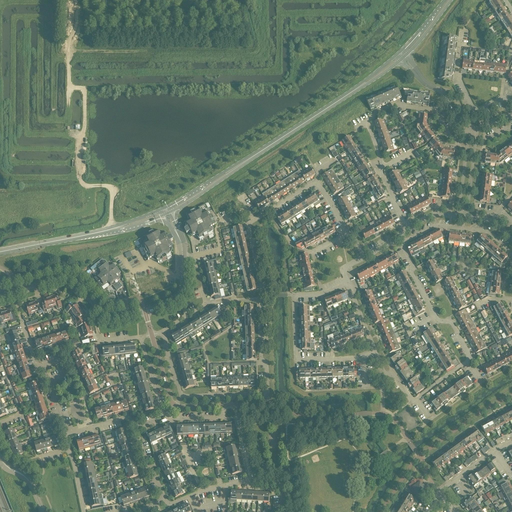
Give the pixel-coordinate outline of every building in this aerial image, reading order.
[(500,3),(492,8),(495,12),(503,7),(502,6),(500,3)] [(503,7),(495,12),(498,17),(506,12),(504,8),(503,9),(503,7)] [(506,12),(498,17),(501,21),(508,17),(508,15),(506,12)] [(509,18),(508,17),(501,21),(504,26),(511,21),(510,17),(509,18)] [(506,65),(501,64),(500,74),(504,74),(505,74),(506,67),(508,67),(509,63),(507,62),(506,65)] [(395,85),(390,87),(396,101),(401,98),(395,85)] [(390,87),(385,89),(391,103),(396,101),(390,87)] [(412,104),(414,90),(403,88),(403,89),(404,96),(407,96),(406,104),(412,104)] [(385,89),(380,91),(386,105),(391,103),(385,89)] [(380,91),(375,93),(381,107),(386,105),(380,91)] [(381,107),(375,93),(371,95),(376,109),(381,107)] [(376,109),(371,95),(365,98),(371,111),(376,109)] [(427,115),(423,115),(423,113),(416,112),(416,114),(418,115),(418,120),(427,121),(428,117),(427,117),(427,115)] [(376,128),(385,124),(384,119),(375,122),(376,124),(375,124),(376,128)] [(385,124),(376,128),(378,131),(379,133),(387,130),(385,124)] [(426,126),(417,125),(417,129),(420,134),(427,128),(426,126)] [(428,129),(427,128),(420,134),(424,138),(431,132),(429,129),(428,129)] [(387,130),(379,133),(379,134),(378,134),(380,138),(389,135),(387,130)] [(434,135),(431,132),(424,138),(427,143),(434,137),(433,136),(434,135)] [(391,140),(389,135),(380,138),(381,142),(382,141),(382,143),(391,140)] [(344,147),(352,141),(350,138),(349,138),(349,137),(341,142),(344,147)] [(432,149),(440,143),(437,140),(436,139),(429,144),(432,149)] [(391,140),(382,143),(383,144),(382,144),(383,148),(392,145),(391,140)] [(354,145),(352,141),(344,147),(347,151),(354,146),(354,145)] [(442,146),(440,143),(432,149),(435,153),(443,147),(442,146)] [(395,144),(392,145),(383,148),(385,152),(386,153),(391,151),(392,154),(395,152),(398,151),(395,144)] [(354,146),(347,151),(350,156),(358,151),(356,147),(355,147),(354,146)] [(438,156),(435,158),(438,161),(443,161),(443,158),(444,149),(443,147),(435,153),(438,156)] [(506,148),(503,150),(509,158),(511,155),(511,153),(507,147),(506,148)] [(449,149),(448,159),(454,159),(454,157),(457,157),(458,151),(455,150),(453,150),(453,149),(449,149)] [(500,153),(498,154),(504,161),(509,158),(503,150),(499,153),(500,153)] [(350,156),(348,156),(351,161),(352,160),(353,160),(360,155),(359,154),(360,154),(358,151),(350,156)] [(490,164),(491,154),(488,154),(483,154),(482,160),(485,160),(485,163),(490,164)] [(497,155),(496,164),(499,165),(504,161),(498,154),(497,155)] [(361,157),(360,155),(353,160),(356,165),(364,160),(361,156),(361,157)] [(366,163),(364,160),(356,165),(358,169),(366,165),(365,163),(366,163)] [(366,165),(358,169),(361,174),(369,169),(367,165),(367,166),(366,165)] [(305,170),(311,179),(314,177),(313,176),(315,175),(310,168),(305,170)] [(325,181),(335,174),(332,169),(322,176),(325,181)] [(371,172),(369,169),(361,174),(365,180),(370,178),(369,176),(372,174),(371,172)] [(311,179),(305,170),(301,173),(306,181),(307,180),(307,181),(311,179)] [(392,180),(400,175),(398,170),(390,174),(391,176),(390,176),(392,180)] [(306,181),(301,173),(299,171),(295,174),(301,184),(306,181)] [(295,174),(290,177),(296,187),(301,184),(295,174)] [(335,174),(325,181),(328,185),(338,179),(335,174)] [(400,175),(392,180),(394,183),(395,184),(403,180),(400,175)] [(290,177),(285,180),(292,190),(296,187),(290,177)] [(370,186),(379,181),(377,178),(376,178),(375,177),(367,181),(370,186)] [(341,183),(338,179),(328,185),(331,190),(341,183)] [(292,190),(285,180),(281,183),(287,193),(292,190)] [(403,180),(395,184),(396,185),(395,186),(397,189),(406,185),(403,180)] [(379,181),(370,186),(373,191),(381,186),(380,185),(379,181)] [(281,183),(276,186),(283,196),(287,193),(281,183)] [(341,183),(331,190),(334,194),(344,188),(341,183)] [(408,190),(406,185),(397,189),(399,193),(399,192),(400,194),(408,190)] [(283,196),(276,186),(272,189),(278,199),(283,196)] [(381,186),(373,191),(375,195),(384,191),(382,187),(381,188),(381,186)] [(272,189),(267,192),(273,202),(278,199),(272,189)] [(344,192),(338,196),(340,200),(338,201),(339,203),(338,203),(340,207),(349,202),(351,201),(350,198),(351,197),(350,195),(348,191),(345,192),(344,192)] [(375,195),(373,197),(375,202),(377,201),(378,203),(383,200),(386,198),(385,197),(386,196),(385,195),(386,194),(384,191),(375,195)] [(273,202),(267,192),(262,195),(264,197),(269,205),(273,202)] [(317,196),(315,197),(314,194),(312,195),(308,197),(314,205),(315,208),(322,204),(317,196)] [(426,196),(421,199),(426,208),(429,206),(429,205),(431,204),(426,196)] [(264,197),(259,200),(264,208),(268,206),(268,205),(269,205),(264,197)] [(305,200),(304,200),(310,209),(312,208),(311,207),(314,205),(308,197),(305,199),(305,200)] [(421,199),(416,202),(421,210),(422,209),(422,210),(426,208),(421,199)] [(264,208),(259,200),(255,203),(260,210),(261,209),(261,210),(264,208)] [(303,201),(299,203),(305,211),(307,209),(308,210),(310,209),(304,200),(303,201)] [(349,202),(340,207),(342,210),(343,210),(343,211),(353,206),(351,204),(350,205),(349,202)] [(421,210),(416,202),(412,204),(416,213),(420,211),(419,210),(421,210)] [(296,205),(295,206),(301,215),(303,214),(302,213),(305,211),(299,203),(296,205)] [(216,224),(212,215),(209,211),(206,204),(199,208),(200,210),(196,212),(195,210),(190,212),(191,214),(187,217),(189,220),(188,222),(185,224),(187,228),(185,229),(185,230),(186,234),(189,232),(192,237),(195,235),(196,235),(197,236),(200,241),(213,234),(210,229),(211,227),(216,224)] [(416,213),(412,204),(407,207),(411,215),(413,214),(413,215),(416,213)] [(301,215),(295,206),(294,207),(294,206),(290,209),(295,217),(298,215),(299,216),(301,215)] [(353,206),(343,211),(344,212),(344,213),(345,216),(354,211),(353,209),(354,208),(353,206)] [(287,211),(286,212),(291,221),(296,218),(295,217),(290,209),(287,211)] [(354,211),(345,216),(347,220),(348,219),(349,221),(350,222),(350,223),(353,221),(357,219),(356,217),(358,216),(357,214),(356,214),(354,211)] [(291,221),(286,212),(285,213),(284,212),(281,214),(286,222),(289,221),(290,222),(291,221)] [(286,222),(281,214),(278,216),(278,217),(277,218),(282,227),(284,225),(284,224),(286,222)] [(390,216),(385,219),(389,227),(393,225),(392,225),(394,224),(391,218),(390,216)] [(385,219),(380,221),(384,229),(386,228),(386,229),(389,227),(385,219)] [(328,226),(326,228),(330,236),(334,234),(333,234),(335,233),(333,230),(335,229),(332,221),(327,224),(328,226)] [(380,221),(375,224),(380,232),(383,230),(384,229),(380,221)] [(375,224),(370,226),(375,234),(376,234),(380,232),(375,224)] [(370,226),(366,229),(370,237),(374,236),(373,235),(375,234),(370,226)] [(320,227),(315,230),(316,233),(321,241),(324,239),(325,238),(321,230),(320,227)] [(330,236),(326,228),(321,230),(325,238),(326,237),(327,238),(330,236)] [(370,237),(366,229),(361,232),(365,240),(367,239),(370,237)] [(433,232),(438,240),(443,238),(439,230),(437,231),(437,230),(433,232)] [(316,233),(314,234),(312,231),(310,233),(311,235),(316,243),(317,242),(317,243),(321,241),(316,233)] [(142,238),(138,240),(140,244),(141,247),(142,248),(144,251),(148,260),(150,259),(153,257),(156,258),(157,261),(158,263),(172,256),(169,251),(169,249),(172,247),(170,243),(173,241),(171,238),(170,237),(168,238),(165,234),(162,236),(160,235),(159,232),(154,234),(153,232),(149,234),(150,237),(146,239),(145,237),(142,238)] [(438,240),(433,232),(430,234),(429,235),(433,243),(438,240)] [(311,235),(307,238),(311,246),(315,244),(314,244),(316,243),(311,235)] [(427,235),(424,237),(428,246),(433,243),(429,235),(428,236),(427,235)] [(481,245),(487,238),(485,236),(484,236),(483,235),(477,242),(481,245)] [(421,240),(419,240),(424,248),(428,246),(424,237),(420,239),(421,240)] [(311,246),(307,238),(302,240),(306,248),(307,247),(308,248),(311,246)] [(481,245),(479,248),(483,251),(485,249),(491,242),(490,241),(487,238),(481,245)] [(302,240),(295,244),(297,248),(302,250),(306,248),(302,240)] [(418,240),(414,242),(420,253),(421,254),(426,252),(424,248),(419,240),(418,241),(418,240)] [(410,245),(410,247),(407,249),(412,257),(420,253),(414,242),(411,244),(411,245),(410,245)] [(491,242),(485,249),(489,253),(495,246),(493,243),(492,243),(491,242)] [(495,246),(489,253),(493,256),(499,250),(498,249),(498,248),(495,246)] [(300,262),(309,260),(308,256),(307,255),(304,255),(303,252),(298,250),(296,251),(297,257),(298,257),(300,262)] [(499,250),(493,256),(491,259),(495,262),(503,253),(501,250),(500,251),(499,250)] [(503,253),(495,262),(500,267),(502,264),(501,263),(507,257),(506,256),(506,255),(503,253)] [(393,254),(389,256),(394,264),(399,262),(398,260),(400,259),(398,254),(395,255),(395,254),(393,254)] [(394,264),(389,256),(386,258),(385,259),(389,267),(394,264)] [(383,259),(380,261),(384,269),(389,267),(385,259),(384,260),(383,259)] [(100,275),(95,278),(98,282),(97,283),(101,288),(101,287),(104,290),(110,285),(111,286),(112,285),(117,291),(122,287),(118,281),(119,280),(117,277),(117,275),(120,273),(114,264),(111,266),(109,266),(105,261),(103,263),(101,260),(97,263),(96,264),(98,267),(96,268),(100,273),(100,275)] [(204,265),(205,271),(215,269),(218,268),(216,260),(205,262),(205,265),(204,265)] [(428,270),(436,265),(434,260),(426,264),(427,266),(426,266),(428,270)] [(384,269),(380,261),(376,263),(377,263),(375,264),(380,272),(384,269)] [(380,272),(375,264),(374,265),(374,264),(370,266),(375,275),(380,272)] [(436,265),(428,270),(430,273),(431,274),(439,270),(442,268),(440,266),(438,268),(436,265)] [(367,268),(366,269),(370,277),(375,275),(370,266),(367,268)] [(370,277),(366,269),(365,270),(364,269),(361,271),(365,280),(370,277)] [(441,275),(439,270),(431,274),(432,275),(431,276),(433,279),(441,275)] [(365,280),(361,271),(357,273),(358,274),(356,274),(359,280),(360,281),(360,282),(365,280)] [(399,281),(407,277),(406,273),(405,273),(404,272),(396,276),(399,281)] [(444,280),(441,275),(433,279),(435,283),(435,282),(436,284),(444,280)] [(407,277),(399,281),(401,286),(409,282),(409,280),(407,277)] [(446,287),(454,282),(452,277),(444,282),(444,283),(446,287)] [(304,283),(306,288),(304,289),(304,292),(312,292),(311,288),(314,287),(314,285),(315,285),(314,281),(304,283)] [(457,281),(454,282),(446,287),(448,290),(449,291),(460,286),(457,281)] [(409,282),(401,286),(404,291),(413,286),(411,283),(410,283),(409,282)] [(413,286),(404,291),(407,295),(415,291),(414,290),(413,286)] [(460,286),(449,291),(449,293),(451,296),(459,292),(458,289),(461,288),(460,286)] [(490,289),(490,294),(488,294),(488,296),(495,297),(495,295),(499,295),(499,294),(500,290),(490,289)] [(220,290),(210,292),(211,297),(214,297),(215,300),(222,298),(220,290)] [(364,299),(373,296),(371,290),(363,294),(363,295),(363,296),(364,299)] [(415,293),(415,291),(407,295),(409,300),(418,296),(416,292),(415,293)] [(462,291),(459,292),(451,296),(453,300),(454,301),(464,295),(462,291)] [(349,297),(347,297),(345,292),(343,292),(339,293),(343,302),(348,300),(349,303),(351,302),(349,297)] [(343,302),(339,293),(336,295),(334,296),(338,304),(343,302)] [(464,295),(454,301),(455,302),(454,302),(456,306),(464,301),(467,300),(464,295)] [(59,298),(56,299),(55,296),(49,297),(52,307),(55,306),(57,309),(62,308),(59,298)] [(333,296),(329,297),(333,306),(338,304),(334,296),(333,296)] [(375,301),(373,296),(364,299),(366,303),(367,304),(375,301)] [(419,299),(418,296),(409,300),(412,305),(420,301),(419,299)] [(53,309),(52,307),(49,297),(43,299),(45,305),(42,306),(44,312),(45,313),(48,312),(47,311),(53,309)] [(333,306),(329,297),(325,299),(326,299),(324,300),(327,308),(333,306)] [(377,300),(375,301),(367,304),(367,305),(367,306),(368,309),(377,306),(379,305),(377,300)] [(44,312),(42,306),(39,307),(38,301),(32,303),(35,312),(38,311),(39,314),(44,312)] [(420,301),(412,305),(414,310),(423,305),(421,302),(420,302),(420,301)] [(467,306),(464,301),(456,306),(458,309),(459,311),(467,306)] [(35,312),(32,303),(26,305),(30,317),(32,316),(31,314),(35,312)] [(494,310),(496,313),(504,308),(503,305),(502,305),(501,304),(499,305),(499,303),(490,308),(492,311),(494,310)] [(72,305),(71,306),(64,311),(67,313),(70,311),(73,316),(81,310),(77,305),(74,307),(72,305)] [(414,310),(412,311),(415,318),(425,313),(424,311),(425,311),(424,309),(425,309),(423,305),(414,310)] [(225,306),(222,308),(219,310),(217,307),(212,310),(218,319),(222,316),(223,318),(230,314),(225,306)] [(379,311),(377,306),(368,309),(370,313),(371,314),(379,311)] [(504,308),(496,313),(498,318),(506,313),(506,312),(504,308)] [(458,320),(468,314),(466,309),(455,315),(458,320)] [(4,312),(7,322),(10,321),(11,324),(17,322),(15,314),(11,315),(10,310),(4,312)] [(85,314),(81,310),(73,316),(77,320),(75,322),(75,323),(77,324),(77,325),(84,320),(82,317),(85,314)] [(218,319),(212,310),(208,313),(213,321),(218,319)] [(381,316),(379,311),(371,314),(371,315),(371,316),(372,319),(381,316)] [(208,313),(203,316),(208,324),(213,321),(208,313)] [(507,315),(506,313),(498,318),(501,323),(510,318),(508,314),(507,315)] [(468,314),(458,320),(460,325),(471,319),(468,314)] [(203,316),(199,319),(204,327),(208,324),(203,316)] [(383,321),(381,316),(372,319),(374,323),(375,324),(377,323),(383,321)] [(511,321),(510,318),(501,323),(504,327),(511,323),(511,322),(511,321)] [(199,319),(194,322),(199,330),(204,327),(199,319)] [(388,319),(383,321),(377,323),(379,328),(390,324),(388,319)] [(473,324),(471,319),(460,325),(463,329),(473,324)] [(77,325),(77,324),(76,325),(76,327),(80,326),(82,332),(91,329),(89,323),(86,324),(85,322),(84,320),(77,325)] [(199,330),(194,322),(189,324),(195,333),(196,336),(201,333),(199,330)] [(189,324),(185,327),(190,336),(192,338),(196,336),(195,333),(189,324)] [(392,329),(390,324),(379,328),(381,333),(392,329)] [(476,329),(473,324),(463,329),(465,334),(476,329)] [(355,330),(354,330),(358,339),(360,338),(361,338),(361,337),(363,337),(362,335),(365,334),(361,326),(358,327),(359,328),(355,330)] [(190,336),(185,327),(180,330),(186,339),(190,336)] [(91,329),(82,332),(84,337),(81,338),(82,342),(89,339),(88,336),(93,335),(91,329)] [(349,332),(348,329),(343,331),(344,334),(348,343),(351,342),(351,341),(353,341),(349,332)] [(394,334),(392,329),(381,333),(383,338),(394,334)] [(426,339),(434,334),(432,330),(432,331),(431,329),(423,334),(426,339)] [(476,329),(465,334),(468,339),(478,333),(476,329)] [(180,330),(176,333),(181,341),(186,339),(180,330)] [(354,330),(349,332),(353,341),(354,340),(354,341),(358,339),(354,330)] [(16,331),(11,332),(9,333),(10,338),(12,344),(20,341),(18,336),(16,331)] [(61,333),(63,342),(69,340),(68,338),(67,333),(66,332),(61,333)] [(181,341),(176,333),(171,336),(171,337),(176,344),(181,341)] [(338,333),(333,335),(338,347),(341,346),(341,345),(343,345),(339,336),(338,333)] [(478,333),(468,339),(471,344),(481,338),(478,333)] [(348,343),(344,334),(339,336),(343,345),(344,344),(344,345),(348,343)] [(396,339),(394,334),(383,338),(385,343),(396,339)] [(434,334),(426,339),(429,343),(437,338),(436,337),(434,334)] [(329,341),(326,342),(329,348),(331,347),(332,349),(334,348),(334,349),(338,347),(333,335),(327,337),(329,341)] [(438,340),(437,338),(429,343),(432,348),(440,343),(438,339),(438,340)] [(484,343),(481,338),(471,344),(473,349),(484,343)] [(398,344),(396,339),(385,343),(387,348),(398,344)] [(40,340),(35,342),(33,342),(35,350),(37,349),(38,350),(43,348),(40,340)] [(20,341),(12,344),(9,345),(10,350),(22,346),(20,341)] [(442,346),(440,343),(432,348),(435,352),(442,348),(442,346)] [(484,343),(473,349),(476,353),(486,348),(484,343)] [(311,344),(301,344),(301,349),(302,349),(302,350),(303,350),(304,353),(307,352),(307,350),(311,350),(314,350),(314,344),(311,344)] [(400,349),(398,344),(387,348),(389,354),(400,349)] [(23,351),(22,346),(10,350),(12,355),(23,351)] [(109,357),(108,347),(103,348),(103,351),(100,352),(101,358),(109,357)] [(443,349),(442,348),(435,352),(438,357),(446,352),(444,349),(443,349)] [(23,351),(12,355),(13,360),(17,359),(25,357),(23,351)] [(76,352),(71,355),(72,359),(73,358),(74,359),(82,356),(79,351),(76,352)] [(446,352),(438,357),(441,362),(448,357),(447,356),(448,355),(446,352)] [(75,365),(84,361),(87,359),(85,354),(82,356),(74,359),(75,361),(74,361),(75,365)] [(176,358),(177,361),(178,361),(179,363),(187,360),(191,359),(189,354),(186,355),(185,355),(176,358)] [(403,377),(411,372),(398,354),(393,358),(392,356),(390,358),(394,364),(395,363),(397,366),(396,367),(403,377)] [(507,354),(502,356),(506,364),(508,363),(508,364),(511,362),(507,354)] [(506,364),(502,356),(497,359),(502,367),(505,365),(506,364)] [(449,358),(448,357),(441,362),(443,366),(452,361),(449,358)] [(502,367),(497,359),(493,361),(497,369),(498,369),(502,367)] [(84,361),(75,365),(77,368),(78,368),(79,369),(87,365),(84,361)] [(452,361),(443,366),(446,371),(454,366),(453,365),(454,364),(452,361)] [(493,361),(488,364),(492,372),(496,370),(497,369),(493,361)] [(492,372),(488,364),(483,367),(487,374),(489,374),(492,372)] [(87,365),(79,369),(79,371),(78,371),(80,375),(89,370),(87,365)] [(19,376),(22,375),(30,372),(28,367),(20,370),(17,371),(19,376)] [(135,375),(144,373),(143,371),(144,371),(143,367),(134,370),(135,375)] [(352,367),(348,368),(349,377),(352,377),(352,378),(357,378),(356,369),(354,369),(354,368),(352,368),(352,367)] [(301,370),(299,370),(296,370),(296,379),(300,379),(300,380),(302,380),(302,379),(305,379),(305,369),(301,370)] [(91,375),(89,370),(80,375),(82,378),(83,378),(83,379),(91,375)] [(411,372),(403,377),(411,387),(412,386),(414,389),(413,390),(417,396),(420,394),(419,393),(423,389),(411,372)] [(91,375),(83,379),(84,380),(83,381),(85,384),(94,380),(91,375)] [(454,398),(465,391),(464,389),(466,387),(467,389),(474,384),(472,382),(470,383),(467,378),(449,391),(454,398)] [(96,385),(94,380),(85,384),(86,388),(87,387),(88,389),(96,385)] [(193,381),(185,383),(185,385),(184,385),(185,389),(195,386),(193,381)] [(96,385),(88,389),(89,390),(88,391),(90,394),(98,390),(96,385)] [(449,391),(432,404),(435,408),(434,409),(436,412),(442,407),(441,406),(443,404),(445,405),(447,403),(450,401),(454,398),(449,391)] [(33,395),(30,396),(32,401),(34,401),(43,398),(41,393),(33,395)] [(126,401),(121,402),(123,410),(125,410),(125,411),(129,410),(126,401)] [(113,413),(111,405),(110,402),(105,404),(108,416),(112,415),(111,414),(113,413)] [(105,404),(99,405),(100,408),(103,416),(104,416),(104,417),(108,416),(105,404)] [(503,412),(500,414),(505,424),(509,421),(505,413),(504,414),(503,412)] [(39,416),(37,417),(39,424),(49,421),(48,419),(49,419),(48,413),(39,416)] [(497,418),(496,418),(500,427),(505,424),(500,414),(496,416),(497,418)] [(500,427),(496,418),(494,419),(494,417),(490,419),(495,429),(500,427)] [(487,423),(486,423),(490,432),(495,429),(490,419),(486,421),(487,423)] [(490,432),(486,423),(485,424),(484,423),(480,425),(485,434),(490,432)] [(231,424),(226,424),(226,434),(235,433),(235,425),(231,425),(231,424)] [(173,437),(168,426),(163,428),(166,436),(168,439),(173,437)] [(163,428),(158,431),(162,439),(166,436),(163,428)] [(7,437),(15,434),(13,429),(5,432),(7,437)] [(118,437),(126,434),(126,433),(127,433),(126,429),(116,431),(118,437)] [(481,434),(479,435),(476,430),(474,431),(473,430),(470,432),(477,441),(478,443),(484,438),(481,434)] [(158,431),(153,433),(157,441),(162,439),(158,431)] [(468,436),(467,436),(472,444),(477,441),(470,432),(467,434),(468,436)] [(157,441),(153,433),(148,435),(152,443),(157,441)] [(17,439),(15,434),(7,437),(9,442),(17,439)] [(49,435),(44,436),(45,440),(46,444),(47,449),(52,447),(51,442),(50,439),(49,435)] [(96,450),(105,447),(101,435),(98,436),(98,435),(92,437),(95,446),(96,450)] [(465,436),(462,438),(468,447),(472,444),(467,436),(466,437),(465,436)] [(468,447),(462,438),(458,441),(459,442),(458,443),(464,450),(468,447)] [(17,439),(9,442),(11,447),(19,444),(17,439)] [(85,449),(82,440),(77,441),(79,451),(85,449)] [(456,442),(453,445),(459,454),(464,450),(458,443),(457,444),(456,442)] [(19,444),(11,447),(13,452),(21,449),(23,448),(21,443),(19,444)] [(119,454),(122,453),(132,450),(131,446),(130,446),(129,445),(121,447),(117,448),(119,454)] [(450,448),(449,449),(455,457),(459,454),(453,445),(449,447),(450,448)] [(21,449),(13,452),(15,458),(23,454),(21,449)] [(455,457),(449,449),(448,450),(447,449),(444,451),(450,460),(455,457)] [(450,460),(444,451),(441,454),(441,455),(440,456),(446,463),(450,460)] [(160,463),(167,460),(165,454),(157,458),(160,463)] [(438,455),(435,457),(442,466),(446,463),(440,456),(439,456),(438,455)] [(442,466),(435,457),(432,460),(433,461),(431,462),(437,470),(442,466)] [(125,463),(122,464),(124,469),(127,468),(135,466),(135,464),(136,464),(135,460),(125,463)] [(167,460),(160,463),(162,468),(170,465),(167,460)] [(486,466),(491,474),(496,471),(489,462),(486,465),(487,466),(486,466)] [(170,465),(162,468),(164,473),(172,469),(170,465)] [(491,474),(486,466),(485,467),(484,466),(480,468),(487,477),(491,474)] [(478,472),(477,473),(483,481),(487,477),(480,468),(477,471),(478,472)] [(174,475),(172,469),(164,473),(166,478),(174,475)] [(138,471),(128,473),(130,479),(138,476),(138,475),(139,474),(138,471)] [(483,481),(477,473),(476,474),(475,472),(472,475),(475,479),(478,484),(483,481)] [(177,474),(174,475),(166,478),(169,483),(179,478),(177,474)] [(179,478),(169,483),(171,488),(179,484),(182,483),(179,478)] [(424,484),(419,478),(416,480),(414,479),(411,482),(412,483),(408,486),(417,498),(428,490),(426,487),(426,486),(425,484),(424,484)] [(502,492),(511,487),(509,484),(508,484),(507,483),(499,488),(502,492)] [(179,484),(171,488),(173,493),(181,489),(179,484)] [(140,487),(135,489),(136,492),(139,500),(141,499),(141,501),(145,499),(141,490),(140,487)] [(511,488),(511,487),(502,492),(504,497),(511,493),(511,488)] [(141,490),(145,499),(148,498),(148,497),(150,496),(147,488),(141,490)] [(183,494),(181,489),(173,493),(176,498),(183,494)] [(229,497),(228,503),(236,503),(236,500),(237,492),(231,491),(231,497),(229,497)] [(136,492),(131,494),(134,503),(138,502),(138,501),(139,500),(136,492)] [(131,494),(126,495),(129,504),(130,503),(131,504),(134,503),(131,494)] [(405,495),(402,498),(412,504),(413,505),(414,504),(413,503),(415,499),(407,494),(406,496),(405,495)] [(129,504),(126,495),(121,497),(123,503),(124,507),(128,505),(127,504),(129,504)] [(401,503),(401,504),(409,509),(411,506),(412,507),(413,505),(402,498),(400,502),(401,503)] [(475,501),(471,504),(466,508),(469,511),(470,510),(471,511),(479,506),(475,501)]
